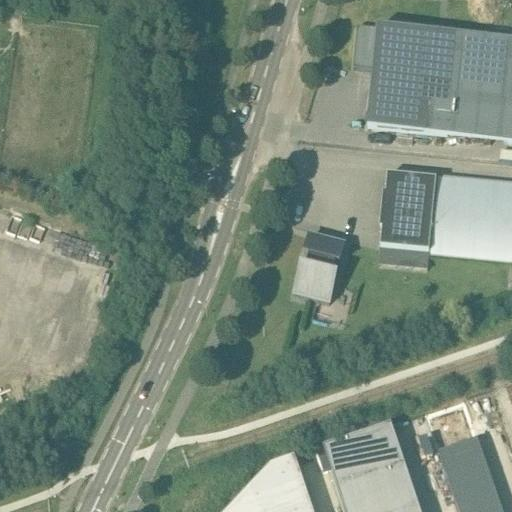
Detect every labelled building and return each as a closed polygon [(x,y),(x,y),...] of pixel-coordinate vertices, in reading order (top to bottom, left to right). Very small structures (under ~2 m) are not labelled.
[(365,134),(511,148),(511,44),(356,30),(352,72),(371,74),(365,134)] [(379,251),(428,256),(435,183),(386,179),(379,251)] [(429,257),(511,264),(511,190),(437,183),(429,257)] [(334,266),(338,267),(343,248),(308,239),(304,258),(308,259),(304,272),(300,270),(293,298),(328,307),(335,280),(331,278),(334,266)] [(464,402),(424,416),(425,417),(438,456),(457,511),(502,511),(478,442),(464,402)] [(391,428),(323,451),(337,493),(405,470),(391,428)] [(255,493),(261,511),(311,511),(295,460),(255,493)] [(405,470),(337,493),(343,511),(418,511),(419,511),(405,470)] [(232,511),(261,511),(255,493),(232,511)]
